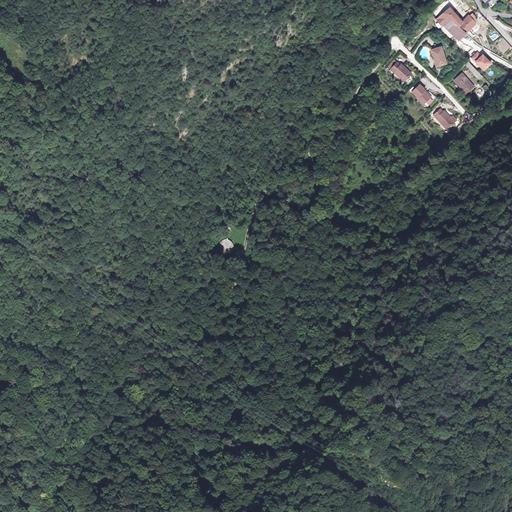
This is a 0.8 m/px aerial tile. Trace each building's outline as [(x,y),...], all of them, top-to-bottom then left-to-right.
[(450,8),(437,20),(444,26),(459,40),(463,36),(470,29),(476,24),(479,22),(474,18),(475,17),(472,14),(469,16),(468,15),(463,21),(462,22),(450,8)] [(442,47),(432,50),(437,67),(447,64),(446,59),(443,60),(442,55),(444,55),(442,47)] [(477,53),(472,58),(484,70),(491,63),(483,55),(481,57),(477,53)] [(397,59),(391,66),(403,78),(410,71),(401,61),(400,62),(397,59)] [(483,77),(467,61),(463,64),(479,80),(483,77)] [(474,87),(462,74),(455,81),(466,94),(474,87)] [(425,87),(419,82),(412,89),(417,94),(416,95),(423,102),(429,95),(423,89),(424,88),(425,87)] [(442,109),(440,107),(433,112),(446,126),(447,125),(452,120),(453,119),(443,108),(442,109)] [(232,224),(233,227),(234,229),(236,230),(239,231),(241,231),(244,230),(246,228),(247,226),(248,224),(247,221),(246,219),(244,217),(242,216),(239,216),(237,216),(235,217),(233,219),(232,222),(232,224)] [(218,248),(219,251),(220,253),(222,254),(225,255),(227,255),(230,254),(232,252),(233,250),(234,248),(233,245),(232,243),(230,241),(228,240),(225,240),(223,240),(221,241),(219,243),(218,246),(218,248)]
